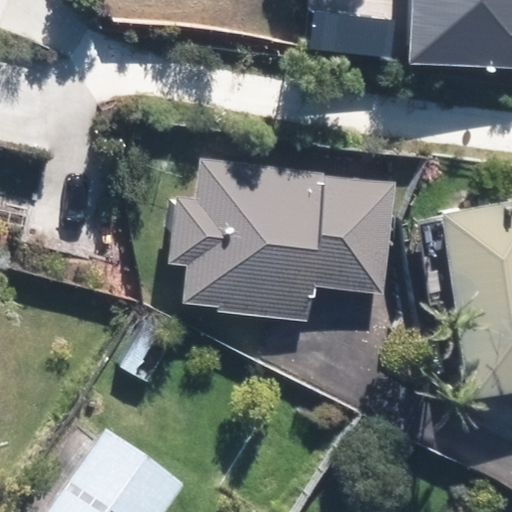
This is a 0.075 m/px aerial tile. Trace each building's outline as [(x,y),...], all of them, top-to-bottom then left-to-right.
[(305,0),(271,0),(268,39),(303,42),(305,0)] [(511,0),(404,0),(400,62),(511,69),(511,0)] [(206,314),(298,325),(303,288),(369,295),(383,187),(190,163),(186,200),(167,197),(158,266),(176,268),(172,305),(208,308),(206,314)] [(511,202),(428,213),(452,400),(511,391),(511,202)] [(116,370),(142,384),(168,339),(142,323),(116,370)] [(43,511),(159,511),(171,494),(91,440),(43,511)]
